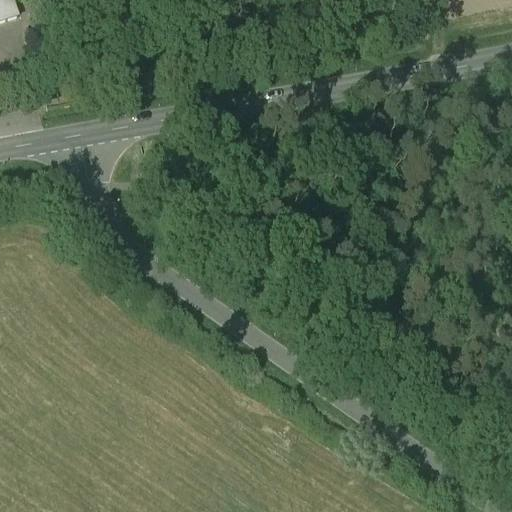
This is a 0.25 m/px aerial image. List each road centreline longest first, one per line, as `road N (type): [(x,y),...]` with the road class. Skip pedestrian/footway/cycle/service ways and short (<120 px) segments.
road 1 (tertiary): [(77,138),(99,213),(126,248),(501,511)]
road 2 (tertiary): [(77,138),(511,58)]
